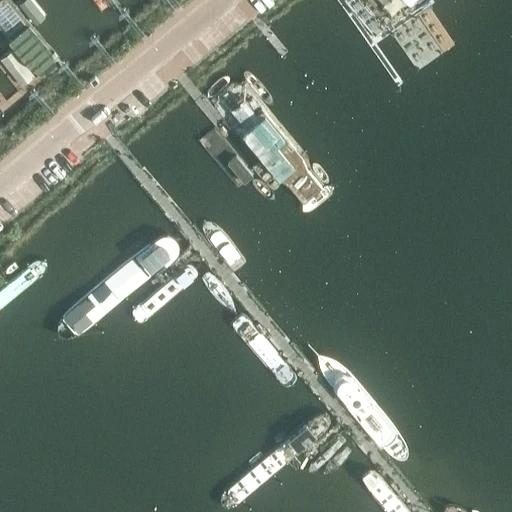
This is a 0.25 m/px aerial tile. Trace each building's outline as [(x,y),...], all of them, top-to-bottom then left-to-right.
[(347,0),(376,37),(425,0),(347,0)] [(123,117),(118,112),(114,115),(119,121),(123,117)] [(180,241),(169,231),(76,310),(71,324),(87,323),(180,241)] [(0,311),(55,264),(45,253),(0,290),(0,311)] [(206,269),(195,259),(103,339),(98,353),(114,351),(206,269)] [(224,287),(209,299),(289,398),(301,399),(303,384),(224,287)] [(354,391),(353,407),(433,505),(447,491),(368,395),(354,391)] [(330,423),(319,412),(223,486),(217,500),(233,499),(330,423)] [(412,511),(365,454),(350,466),(387,511),(412,511)] [(450,502),(449,511),(469,511),(464,505),(450,502)]
